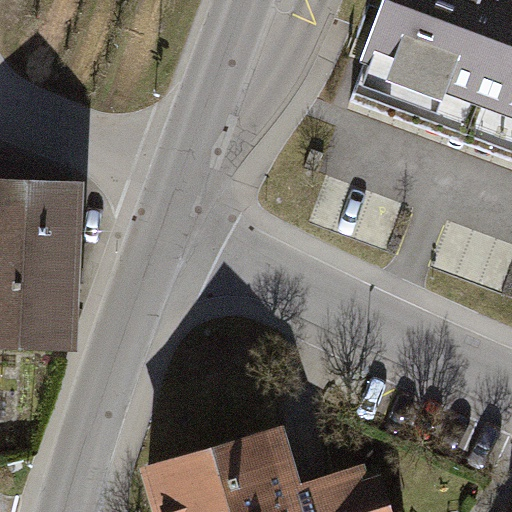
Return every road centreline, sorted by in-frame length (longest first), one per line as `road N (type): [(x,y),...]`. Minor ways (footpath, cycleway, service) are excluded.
road 1 (residential): [(172,197),(209,234),(383,326),(511,380)]
road 2 (tertiary): [(172,197),(73,511)]
road 3 (tertiary): [(250,0),(172,197)]
road 4 (residential): [(0,97),(143,166),(172,197)]
